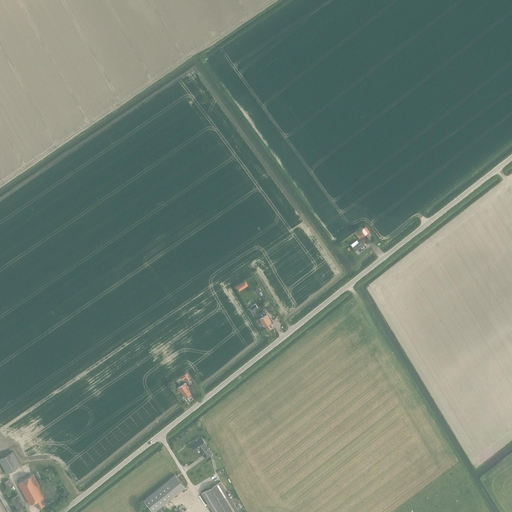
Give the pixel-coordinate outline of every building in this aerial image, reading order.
[(362,237),(367,233),(364,228),(359,232),(362,237)] [(357,253),(366,246),(362,240),(353,247),(357,253)] [(245,281),(239,285),(241,289),(248,285),(245,281)] [(267,330),(273,327),(270,322),(271,322),(266,314),(259,319),(264,326),(265,326),(267,330)] [(185,397),(191,394),(188,389),(189,389),(185,383),(178,387),(182,393),(183,393),(185,397)] [(201,437),(192,444),(193,445),(192,446),(193,447),(194,447),(197,451),(200,449),(202,452),(201,452),(206,458),(211,454),(205,445),(206,444),(201,437)] [(0,461),(6,473),(20,465),(13,451),(0,458),(0,461)] [(38,508),(48,503),(44,496),(45,496),(33,474),(18,482),(30,504),(35,502),(38,508)] [(153,511),(185,487),(175,475),(143,500),(153,511)] [(238,511),(220,482),(201,493),(213,511),(238,511)] [(10,497),(18,511),(26,507),(18,493),(10,497)]
